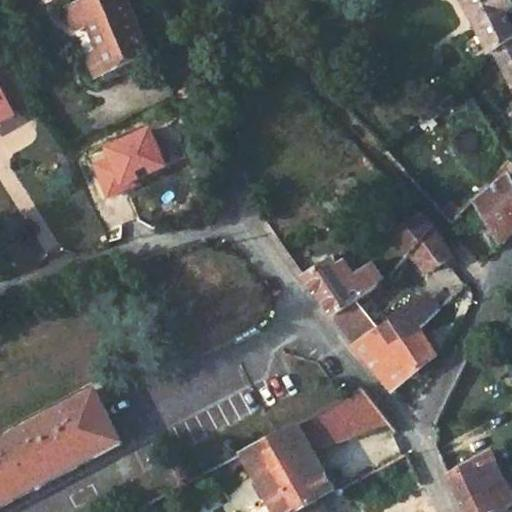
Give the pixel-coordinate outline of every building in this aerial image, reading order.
[(125,0),(115,0),(83,17),(94,40),(111,72),(150,52),(140,31),(125,0)] [(465,0),(493,54),(497,53),(511,45),(511,26),(509,20),(510,19),(508,14),(500,0),(465,0)] [(511,0),(500,0),(508,14),(511,11),(511,0)] [(69,25),(80,47),(94,40),(83,17),(69,25)] [(511,45),(497,53),(511,83),(511,45)] [(150,52),(111,72),(115,82),(156,62),(150,52)] [(111,72),(96,79),(101,90),(115,82),(111,72)] [(0,91),(0,127),(16,119),(0,91)] [(511,178),(511,177),(477,204),(497,240),(511,225),(511,178)] [(422,217),(388,236),(405,260),(418,245),(436,226),(422,217)] [(436,226),(418,245),(437,269),(455,256),(436,226)] [(335,257),(305,278),(336,318),(376,289),(385,282),(373,265),(358,280),(347,262),(343,264),(340,259),(337,261),(335,257)] [(376,289),(336,318),(357,343),(374,329),(394,311),(376,289)] [(418,290),(399,307),(413,323),(432,307),(418,290)] [(394,311),(374,329),(388,345),(413,323),(399,307),(394,311)] [(388,345),(368,362),(394,392),(433,349),(413,323),(388,345)] [(357,343),(353,346),(368,362),(388,345),(374,329),(357,343)] [(363,388),(234,459),(237,466),(242,463),(271,511),(307,511),(311,510),(318,507),(334,498),(335,497),(311,457),(392,427),(363,388)] [(94,392),(0,441),(0,509),(123,444),(94,392)] [(479,461),(451,479),(466,509),(505,485),(505,484),(493,452),(479,461)] [(476,456),(449,473),(451,479),(479,461),(476,456)] [(228,463),(209,473),(215,483),(234,473),(228,463)] [(511,488),(509,482),(505,484),(505,485),(466,509),(467,511),(505,511),(511,508),(511,488)] [(341,511),(334,498),(318,507),(320,511),(341,511)]
